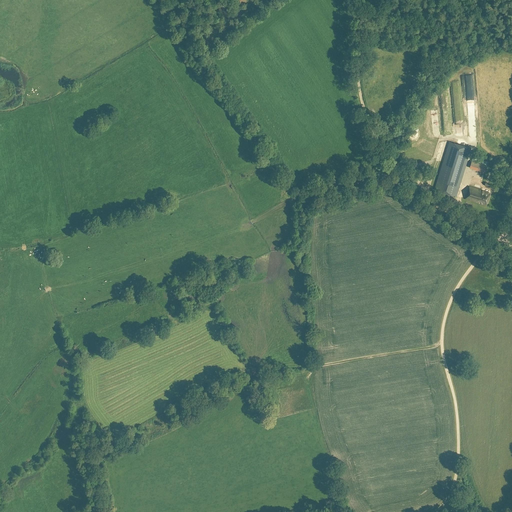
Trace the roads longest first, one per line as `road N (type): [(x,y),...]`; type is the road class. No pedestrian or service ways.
road 1 (track): [(497,237),(442,205),(371,131),(358,81),(358,0)]
road 2 (track): [(452,511),(458,434),(440,344),(460,281),(497,237)]
road 3 (track): [(251,223),(294,196),(437,157)]
road 4 (track): [(251,370),(440,344)]
